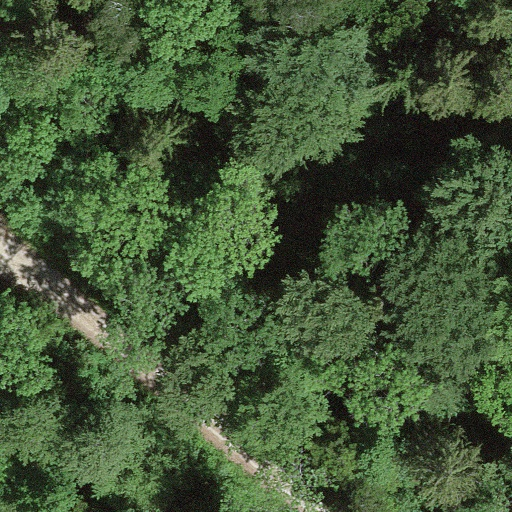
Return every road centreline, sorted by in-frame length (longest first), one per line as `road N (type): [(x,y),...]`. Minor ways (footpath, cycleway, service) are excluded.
road 1 (track): [(323,511),(85,310),(0,249)]
road 2 (track): [(0,139),(114,0)]
